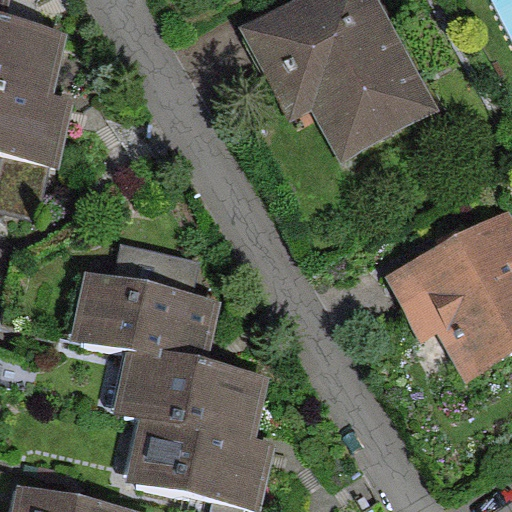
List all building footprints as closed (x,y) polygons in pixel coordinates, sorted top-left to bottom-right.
[(0,0),(0,31),(11,33),(16,0),(0,0)] [(346,160),(437,109),(375,0),(310,0),(248,35),(273,80),(297,122),(318,110),(346,160)] [(0,95),(60,105),(70,43),(11,33),(0,31),(0,95)] [(0,157),(64,169),(74,108),(60,105),(0,95),(0,157)] [(472,381),(511,358),(511,216),(453,250),(392,285),(425,342),(443,332),(472,381)] [(217,375),(229,307),(95,285),(84,353),(134,361),(217,375)] [(266,447),(276,385),(217,375),(134,361),(124,424),(149,428),(266,447)] [(139,489),(270,510),(280,450),(266,447),(149,428),(139,489)] [(112,511),(29,498),(26,511),(112,511)]
